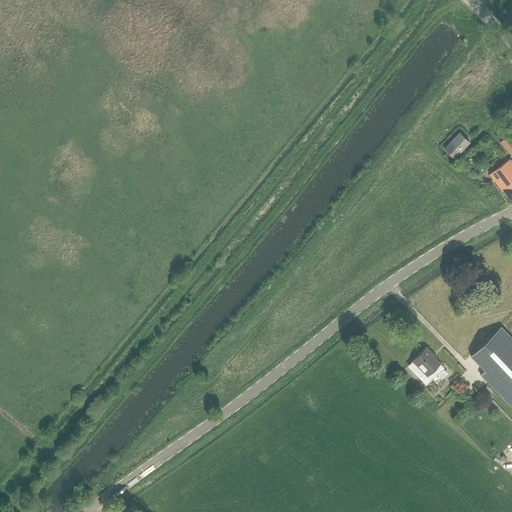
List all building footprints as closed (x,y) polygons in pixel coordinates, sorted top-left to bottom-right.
[(498,128),(492,133),(498,140),(504,135),(498,128)] [(455,158),(469,141),(460,132),(445,149),(455,158)] [(508,136),(500,142),(501,143),(511,156),(511,155),(511,141),(511,140),(508,136)] [(511,200),(511,198),(511,163),(510,160),(500,168),(496,171),(489,176),(502,193),(504,191),(511,200)] [(511,338),(501,327),(470,356),(484,370),(479,375),(511,409),(511,338)] [(427,347),(411,361),(413,363),(420,371),(431,382),(445,368),(441,364),(435,358),(433,356),(434,355),(427,347)] [(413,363),(408,367),(416,375),(420,371),(413,363)]
